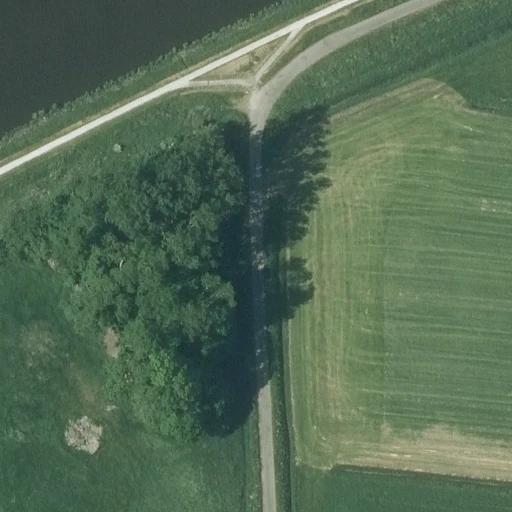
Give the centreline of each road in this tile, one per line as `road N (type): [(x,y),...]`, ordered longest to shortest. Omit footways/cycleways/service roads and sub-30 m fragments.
road 1 (track): [(262,511),(253,130),(265,90)]
road 2 (track): [(265,90),(307,51),(431,0)]
